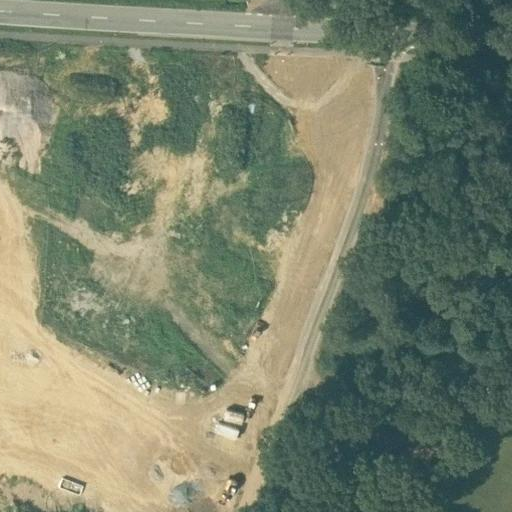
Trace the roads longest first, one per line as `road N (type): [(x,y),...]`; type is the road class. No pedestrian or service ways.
road 1 (residential): [(380,32),(368,168),(241,511)]
road 2 (tertiary): [(0,12),(380,32)]
road 3 (track): [(294,368),(377,438),(402,447),(450,444),(474,431),(505,403),(511,383)]
road 4 (tertiary): [(380,32),(511,39)]
